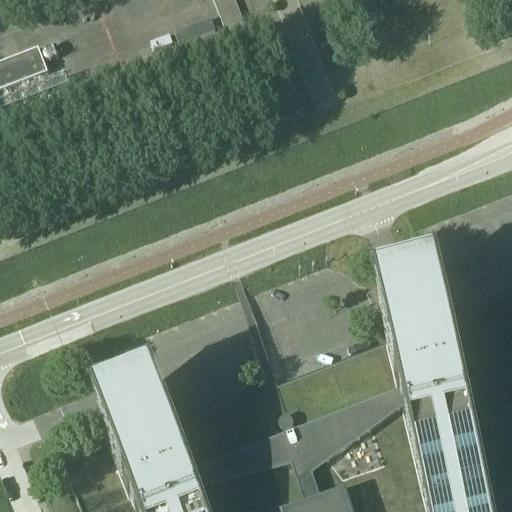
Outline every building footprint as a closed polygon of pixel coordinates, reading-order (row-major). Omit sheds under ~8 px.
[(211,0),(225,35),(243,27),(232,0),(211,0)] [(0,96),(47,78),(37,54),(0,68),(0,96)] [(488,511),(444,326),(434,282),(373,297),(385,349),(423,511),(488,511)] [(511,511),(511,299),(444,326),(488,511),(511,511)] [(423,511),(385,349),(168,435),(198,511),(324,511),(341,506),(343,511),(423,511)] [(198,511),(168,435),(149,387),(91,410),(110,457),(130,511),(198,511)] [(130,511),(110,457),(65,475),(65,474),(64,474),(78,511),(130,511)]
